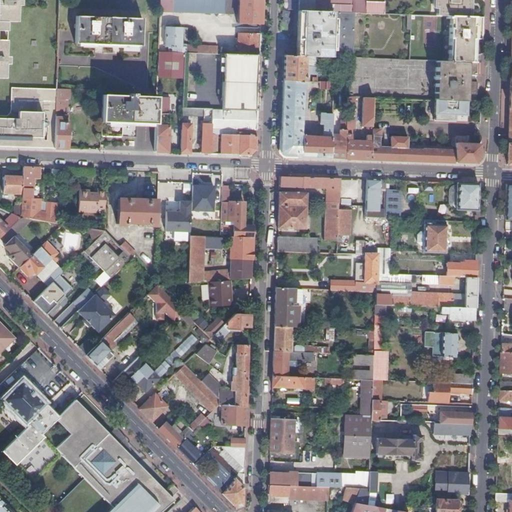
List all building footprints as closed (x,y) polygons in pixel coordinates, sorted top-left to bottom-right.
[(53,149),(56,90),(11,89),(10,113),(6,117),(0,116),(0,79),(5,79),(6,65),(10,65),(10,57),(6,57),(8,23),(19,23),(19,6),(22,6),(22,0),(0,0),(0,147),(5,147),(53,149)] [(174,13),(174,0),(159,0),(160,12),(174,13)] [(260,13),(261,0),(256,0),(174,0),(174,13),(238,15),(238,24),(260,24),(260,13)] [(298,0),(298,11),(354,13),(383,14),(383,0),(298,0)] [(467,18),(467,0),(436,0),(436,16),(450,17),(467,18)] [(315,57),(349,58),(353,58),(354,13),(298,11),(298,18),(297,46),(297,56),(315,57)] [(142,19),(76,16),(75,44),(141,46),(142,19)] [(484,36),(484,18),(467,18),(450,17),(449,62),(473,63),(473,49),(476,49),(476,40),(483,40),(484,36)] [(172,47),(172,52),(184,53),(198,53),(217,54),(217,46),(181,45),(182,27),(166,27),(165,47),(172,47)] [(259,50),(260,33),(239,32),(238,54),(257,55),(259,55),(259,50)] [(172,52),(158,52),(158,77),(184,78),(184,53),(172,52)] [(257,55),(238,54),(222,54),(221,100),(256,101),(257,55)] [(283,66),(283,80),(305,81),(305,70),(308,70),(308,73),(310,74),(320,75),(321,65),(314,65),(315,57),(297,56),(284,56),(283,66)] [(477,63),(473,63),(449,62),(438,61),(437,101),(466,102),(466,95),(476,95),(476,84),(467,83),(467,76),(477,77),(477,63)] [(284,157),(331,158),(332,141),(333,112),(328,112),(328,114),(324,114),(324,127),(321,126),(321,129),(324,129),(323,137),(312,136),(312,134),(309,134),(309,136),(305,136),(303,133),(304,89),(310,90),(310,82),(305,81),(283,80),(282,111),(281,153),(284,157)] [(333,91),(334,83),(317,82),(314,82),(314,90),(333,91)] [(69,89),(56,89),(56,90),(53,149),(68,149),(68,123),(69,89)] [(130,96),(102,95),(100,136),(135,136),(136,124),(156,125),(157,103),(157,97),(134,97),(134,94),(130,94),(130,96)] [(356,159),(371,160),(372,148),(372,126),(373,99),(363,98),(362,127),(367,127),(366,142),(352,142),(352,130),(355,130),(355,121),(352,121),(353,104),(355,104),(356,98),(347,98),(347,119),(346,159),(356,159)] [(256,110),(256,101),(221,100),(221,109),(256,110)] [(465,117),(466,102),(437,101),(432,100),(431,122),(454,123),(454,116),(465,117)] [(155,152),(168,153),(169,126),(162,125),(163,104),(157,103),(156,125),(155,152)] [(211,128),(212,109),(196,108),(183,108),(182,120),(203,121),(202,154),(210,154),(211,134),(211,128)] [(256,130),(257,110),(256,110),(221,109),(212,109),(211,128),(233,129),(237,129),(256,130)] [(338,158),(346,159),(347,119),(344,119),(344,122),(342,122),(341,141),(332,141),(331,158),(338,158)] [(181,153),(190,153),(191,124),(182,124),(181,153)] [(256,149),(256,133),(243,132),(243,135),(237,135),(237,129),(233,129),(233,134),(221,134),(221,154),(236,155),(250,156),(256,149)] [(480,144),(461,144),(456,143),(455,150),(424,149),(424,142),(415,142),(415,138),(391,138),(390,148),(380,148),(372,148),(371,160),(409,161),(416,161),(476,164),(479,159),(480,144)] [(33,168),(23,168),(23,178),(22,189),(33,190),(34,190),(34,178),(40,179),(40,168),(33,168)] [(127,171),(107,171),(107,186),(110,186),(110,183),(127,184),(127,171)] [(204,174),(193,174),(192,184),(192,202),(190,233),(190,236),(194,236),(194,233),(204,233),(204,212),(201,212),(202,177),(204,177),(204,174)] [(22,189),(23,178),(4,177),(4,193),(22,194),(22,189)] [(339,198),(340,179),(280,177),(280,183),(279,187),(326,189),(326,198),(339,198)] [(374,180),(367,180),(366,206),(365,218),(384,218),(384,211),(374,211),(374,204),(379,204),(379,202),(380,202),(381,180),(374,180)] [(479,184),(457,183),(456,210),(474,211),(478,211),(478,204),(479,184)] [(22,194),(22,199),(33,199),(33,190),(22,189),(22,194)] [(106,209),(106,190),(98,190),(98,194),(90,193),(90,191),(80,191),(79,212),(98,213),(98,209),(106,209)] [(307,193),(279,192),(278,227),(278,228),(315,229),(315,220),(306,219),(306,197),(307,193)] [(385,195),(384,211),(384,218),(391,219),(399,219),(400,196),(385,195)] [(339,205),(339,198),(326,198),(324,240),(337,240),(338,235),(338,219),(339,205)] [(22,199),(21,218),(31,220),(58,224),(59,204),(48,204),(47,213),(40,213),(41,199),(39,199),(33,199),(22,199)] [(157,227),(158,201),(119,199),(118,225),(126,225),(128,223),(139,224),(140,226),(142,227),(142,224),(148,224),(150,226),(157,227)] [(190,233),(192,202),(180,202),(180,211),(177,213),(167,213),(166,232),(190,233)] [(229,204),(221,204),(221,212),(244,213),(244,203),(229,203),(229,204)] [(221,212),(221,221),(226,221),(226,217),(235,218),(234,237),(253,238),(253,227),(243,226),(244,213),(221,212)] [(31,220),(21,218),(9,230),(0,238),(0,242),(4,247),(14,237),(31,220)] [(350,220),(338,219),(338,235),(349,235),(350,220)] [(0,238),(9,230),(0,220),(0,238)] [(435,221),(424,220),(423,252),(445,254),(447,221),(435,221)] [(94,243),(105,232),(89,229),(94,243)] [(125,252),(119,257),(106,244),(112,238),(105,232),(94,243),(85,251),(84,252),(104,273),(106,272),(112,278),(132,259),(131,258),(125,252)] [(204,236),(194,236),(190,236),(189,283),(208,281),(230,280),(252,278),(252,258),(253,238),(234,237),(232,237),(231,246),(228,246),(227,249),(231,249),(230,270),(203,272),(204,247),(204,236)] [(221,237),(204,236),(204,247),(222,248),(221,237)] [(29,252),(14,237),(4,247),(11,253),(8,256),(19,268),(38,250),(35,247),(29,252)] [(317,238),(278,237),(277,252),(316,253),(317,238)] [(363,255),(364,242),(356,241),(356,255),(363,255)] [(38,250),(19,268),(28,277),(33,272),(36,275),(37,274),(44,281),(58,267),(56,264),(52,260),(56,256),(58,253),(47,242),(46,242),(38,250)] [(125,252),(131,258),(136,253),(125,243),(121,247),(125,252)] [(376,284),(376,274),(376,255),(365,255),(364,283),(351,282),(351,281),(330,280),(330,291),(365,292),(375,292),(376,284)] [(56,256),(52,260),(56,264),(60,260),(56,256)] [(476,277),(476,264),(463,264),(460,263),(459,277),(466,277),(476,277)] [(58,267),(44,281),(49,287),(53,284),(64,273),(58,267)] [(411,276),(388,275),(376,274),(376,284),(410,284),(411,276)] [(453,285),(453,277),(423,276),(423,284),(453,285)] [(475,289),(476,277),(466,277),(465,299),(461,299),(452,299),(452,294),(410,293),(410,289),(390,288),(390,295),(375,295),(375,301),(375,305),(381,305),(436,307),(475,308),(475,289)] [(230,280),(208,281),(210,307),(232,306),(230,280)] [(42,311),(46,315),(58,304),(57,303),(65,296),(53,284),(49,287),(34,302),(42,311)] [(410,289),(410,284),(376,284),(375,292),(375,295),(390,295),(390,288),(410,289)] [(185,312),(157,285),(148,294),(156,303),(156,313),(166,313),(175,322),(176,320),(185,312)] [(82,308),(78,311),(98,332),(115,315),(103,302),(111,294),(103,287),(93,296),(82,308)] [(300,289),(276,288),(275,307),(274,327),(292,327),(299,327),(300,305),(295,305),(295,303),(295,298),(300,298),(300,289)] [(86,289),(75,301),(82,308),(93,296),(86,289)] [(474,321),(475,308),(436,307),(436,311),(443,311),(443,313),(448,313),(448,320),(474,321)] [(207,335),(205,332),(185,312),(176,320),(178,322),(183,318),(204,339),(207,335)] [(86,356),(96,365),(104,357),(109,361),(114,356),(110,352),(117,345),(114,342),(124,332),(124,331),(135,320),(129,313),(97,345),(86,356)] [(250,327),(250,315),(235,315),(228,321),(228,329),(242,330),(242,327),(250,327)] [(210,339),(225,325),(219,319),(205,332),(207,335),(210,339)] [(0,354),(15,340),(0,324),(0,354)] [(274,339),(273,351),(291,352),(291,341),(291,337),(292,327),(274,327),(274,339)] [(333,340),(334,331),(325,330),(324,339),(333,340)] [(456,333),(424,333),(424,347),(432,347),(432,356),(455,357),(456,333)] [(79,348),(86,356),(97,345),(90,337),(79,348)] [(501,353),(511,353),(511,342),(501,342),(501,353)] [(209,364),(218,352),(205,344),(195,354),(209,364)] [(248,377),(249,345),(237,345),(236,365),(233,365),(232,390),(220,390),(220,387),(208,375),(201,381),(203,383),(219,400),(219,405),(223,405),(247,406),(248,377)] [(273,363),(273,366),(288,367),(288,359),(297,360),(297,359),(303,359),(303,360),(313,361),(314,353),(304,353),(294,352),(291,352),(273,351),(273,363)] [(380,381),(386,381),(387,352),(381,352),(373,352),(373,356),(372,381),(380,381)] [(511,353),(501,353),(500,373),(511,373),(511,353)] [(347,380),(362,380),(372,381),(373,356),(369,355),(352,355),(352,364),(365,364),(365,369),(348,369),(347,380)] [(113,383),(116,386),(121,381),(120,380),(122,378),(125,380),(129,376),(146,393),(160,379),(139,357),(113,383)] [(203,383),(201,381),(185,364),(175,374),(193,393),(203,383)] [(273,366),(273,377),(287,377),(288,367),(273,366)] [(472,384),(472,376),(453,375),(452,384),(472,384)] [(273,377),(272,387),(313,389),(314,378),(287,377),(273,377)] [(25,425),(46,405),(47,404),(23,379),(1,401),(25,425)] [(371,417),(371,401),(371,390),(372,381),(362,380),(361,398),(362,398),(361,416),(371,417)] [(380,391),(380,381),(372,381),(371,390),(380,391)] [(511,381),(500,381),(499,391),(511,391),(511,381)] [(212,412),(219,405),(219,400),(203,383),(193,393),(212,412)] [(472,390),(472,384),(452,384),(424,383),(423,393),(419,393),(418,402),(433,403),(433,393),(448,394),(471,394),(472,390)] [(379,401),(380,401),(380,391),(371,390),(371,401),(379,401)] [(511,391),(499,391),(499,400),(511,400),(511,391)] [(448,403),(448,394),(433,393),(433,403),(448,403)] [(148,419),(152,422),(168,406),(155,394),(139,410),(148,419)] [(107,437),(109,434),(76,400),(59,417),(46,405),(25,425),(27,427),(2,451),(16,465),(44,438),(42,435),(57,420),(70,434),(56,449),(62,456),(62,457),(113,508),(109,511),(161,511),(174,501),(171,498),(166,503),(161,498),(166,493),(125,450),(118,429),(111,437),(109,439),(107,437)] [(371,421),(378,421),(379,401),(371,401),(371,417),(371,421)] [(246,426),(247,406),(223,405),(222,425),(246,426)] [(499,408),(498,428),(511,428),(511,417),(511,418),(511,409),(499,408)] [(470,424),(471,413),(440,412),(439,423),(470,424)] [(199,425),(206,418),(202,414),(189,427),(181,419),(171,428),(166,423),(159,430),(167,438),(177,447),(192,432),(199,425)] [(370,438),(371,421),(371,417),(361,416),(346,416),(345,457),(357,457),(369,457),(370,444),(376,444),(376,455),(412,456),(412,461),(421,461),(421,456),(415,453),(416,443),(421,441),(422,435),(412,435),(412,439),(370,438)] [(271,427),(270,453),(293,454),(294,419),(271,418),(271,427)] [(470,436),(470,424),(439,423),(433,423),(432,435),(470,436)] [(187,458),(192,463),(201,455),(188,442),(192,438),(195,435),(192,432),(177,447),(187,458)] [(245,447),(246,440),(232,439),(232,447),(245,447)] [(369,463),(369,457),(357,457),(356,475),(311,474),(311,487),(328,487),(346,488),(359,488),(365,489),(368,489),(369,472),(369,463)] [(369,472),(376,473),(377,473),(377,463),(369,463),(369,472)] [(368,489),(365,489),(364,495),(368,495),(368,493),(375,493),(376,473),(369,472),(368,489)] [(269,479),(269,485),(311,487),(311,474),(289,473),(289,475),(269,474),(269,479)] [(468,495),(469,474),(436,473),(435,494),(468,495)] [(243,506),(244,487),(235,478),(226,489),(224,487),(220,492),(237,509),(243,506)] [(171,498),(179,491),(174,485),(166,493),(171,498)] [(268,495),(268,502),(287,503),(288,498),(297,499),(327,500),(328,487),(311,487),(269,485),(268,495)] [(354,504),(355,503),(359,493),(359,488),(346,488),(343,500),(354,504)] [(166,503),(171,498),(166,493),(161,498),(166,503)] [(511,511),(511,493),(496,493),(496,501),(509,501),(509,511),(511,511)] [(456,511),(457,500),(436,500),(435,511),(456,511)] [(406,511),(389,509),(355,503),(354,504),(351,511),(406,511)]
